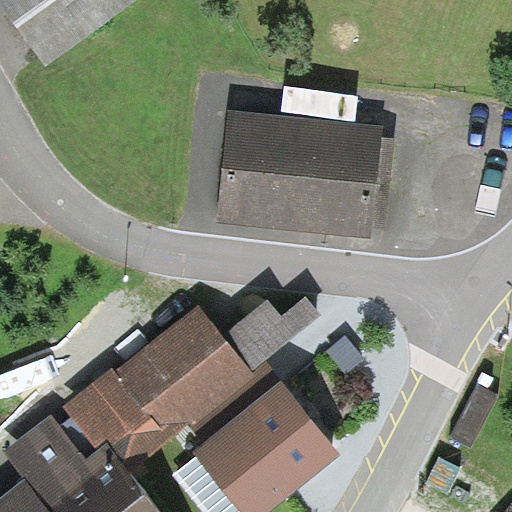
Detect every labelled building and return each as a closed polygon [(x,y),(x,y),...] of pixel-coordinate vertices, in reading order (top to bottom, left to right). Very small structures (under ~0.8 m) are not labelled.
[(0,0),(0,9),(45,74),(150,0),(0,0)] [(384,130),(229,113),(217,224),(372,240),(373,230),(387,232),(396,142),(383,141),(384,130)] [(267,303),(223,338),(252,374),(322,319),(306,299),(280,320),(267,303)] [(108,450),(129,476),(189,429),(206,450),(284,389),(269,370),(257,380),(252,374),(223,338),(200,308),(116,374),(113,369),(64,408),(101,455),(108,450)] [(206,450),(196,458),(237,511),(275,511),(341,461),(284,389),(206,450)] [(156,511),(129,476),(108,450),(101,455),(88,465),(51,417),(2,455),(23,483),(45,511),(156,511)] [(0,511),(45,511),(23,483),(0,502),(0,511)]
